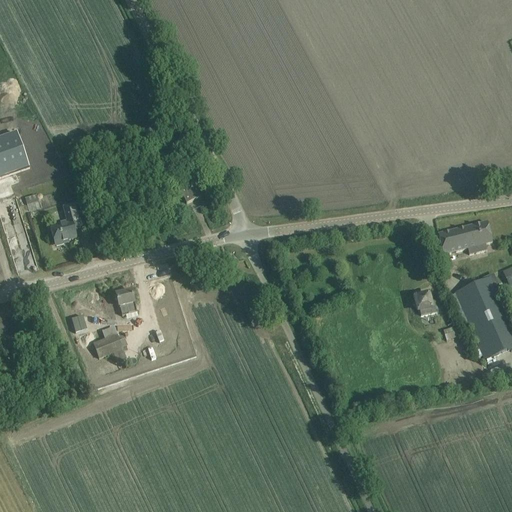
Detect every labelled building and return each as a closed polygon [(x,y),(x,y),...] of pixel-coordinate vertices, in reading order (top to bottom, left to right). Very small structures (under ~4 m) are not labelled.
[(179,191),(186,205),(200,198),(193,184),(179,191)] [(25,198),(28,211),(40,207),(37,195),(25,198)] [(50,229),(53,237),(55,246),(56,247),(63,245),(64,244),(63,243),(77,239),(74,231),(86,228),(83,219),(79,205),(63,209),(68,224),(50,229)] [(486,253),(485,245),(492,243),(487,224),(438,236),(443,257),(467,250),(469,257),(486,253)] [(217,264),(207,267),(209,274),(219,272),(217,264)] [(511,349),(511,323),(492,278),(455,294),(485,362),(511,349)] [(132,292),(116,296),(118,306),(121,318),(126,317),(137,314),(134,302),(132,292)] [(430,296),(416,299),(419,312),(420,312),(421,317),(431,315),(430,310),(433,309),(430,296)] [(102,333),(105,341),(93,346),(99,361),(114,355),(119,369),(129,366),(126,360),(127,360),(117,336),(116,337),(113,328),(102,333)] [(447,341),(458,337),(455,328),(444,331),(447,341)] [(18,353),(15,347),(12,342),(0,348),(0,355),(3,361),(18,353)] [(18,373),(15,374),(0,380),(0,384),(3,392),(20,385),(18,379),(27,375),(25,370),(18,373)] [(30,387),(37,383),(35,377),(22,382),(25,388),(30,386),(30,387)]
